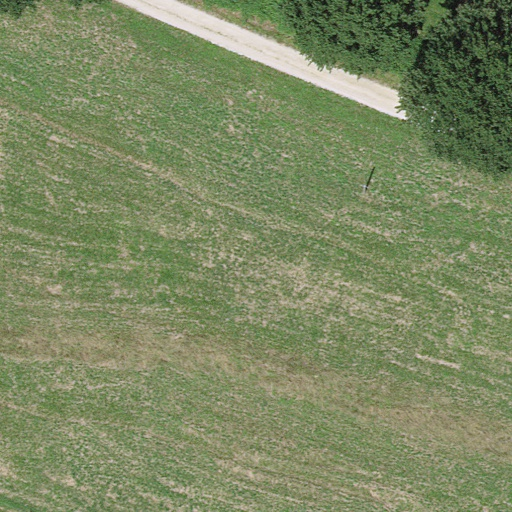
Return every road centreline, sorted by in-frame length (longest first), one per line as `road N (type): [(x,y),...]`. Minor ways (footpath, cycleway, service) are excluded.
road 1 (track): [(511,156),(397,119),(114,0)]
road 2 (track): [(511,72),(366,0)]
